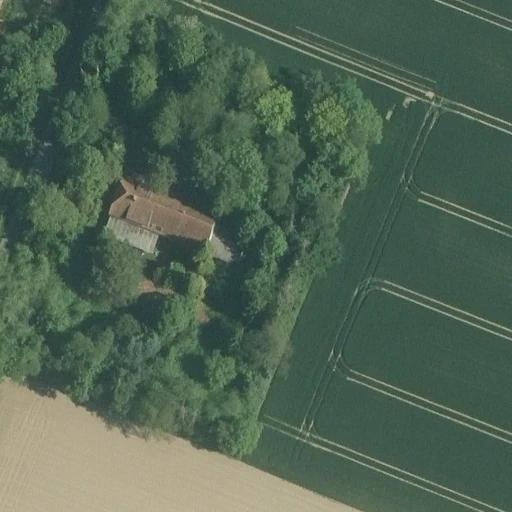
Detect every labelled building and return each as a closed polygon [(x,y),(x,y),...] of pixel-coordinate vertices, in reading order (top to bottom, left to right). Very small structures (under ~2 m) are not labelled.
[(153,198),(122,186),(109,220),(140,232),(153,198)] [(187,212),(153,198),(140,232),(175,246),(187,212)] [(218,223),(187,212),(175,246),(205,257),(218,223)] [(248,235),(218,223),(205,257),(228,266),(237,265),(248,235)] [(173,294),(135,279),(125,306),(162,321),(173,294)] [(232,317),(173,294),(162,321),(221,344),(232,317)]
